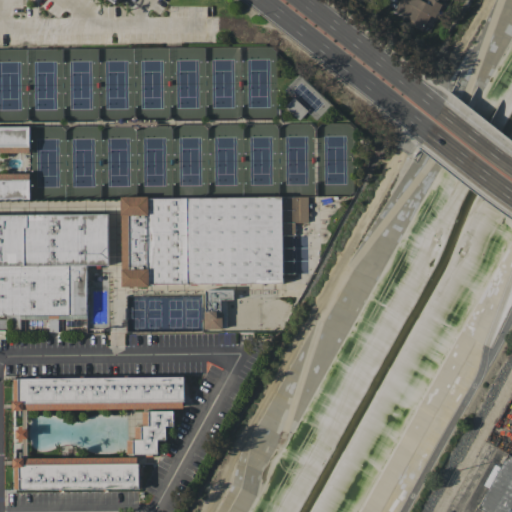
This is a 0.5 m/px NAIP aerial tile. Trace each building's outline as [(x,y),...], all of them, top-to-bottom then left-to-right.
[(443,0),(398,0),(392,12),(423,28),(430,16),(434,18),(443,0)] [(0,126),(0,151),(29,151),(29,126),(0,126)] [(0,199),(30,200),(30,173),(0,172),(0,199)] [(307,196),(307,222),(294,222),(294,235),(282,235),(282,283),(121,284),(120,197),(307,196)] [(107,265),(86,265),(86,314),(0,314),(0,213),(107,213),(107,265)] [(205,329),(222,329),(221,304),(225,304),(224,291),(204,291),(205,329)] [(13,409),(13,377),(183,376),(184,408),(13,409)] [(173,411),(173,426),(166,426),(165,440),(154,439),(154,454),(127,454),(127,439),(134,439),(135,425),(142,425),(142,410),(173,411)] [(509,454),(511,455),(511,511),(485,511),(478,508),(509,454)] [(138,488),(14,489),(14,457),(138,456),(138,488)]
